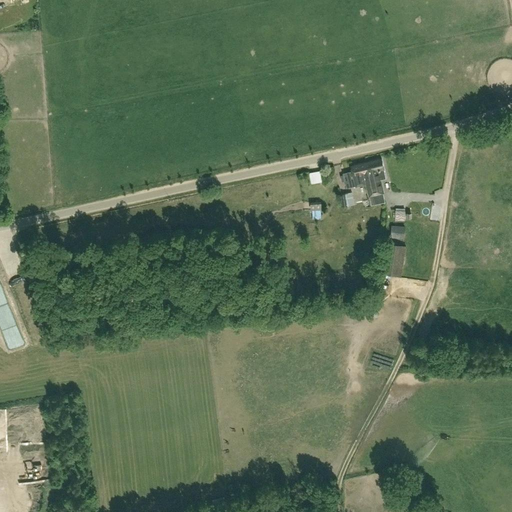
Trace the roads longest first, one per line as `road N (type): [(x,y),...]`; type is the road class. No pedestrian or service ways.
road 1 (unclassified): [(511,109),(0,227)]
road 2 (track): [(339,511),(348,455),(428,297),(456,127)]
